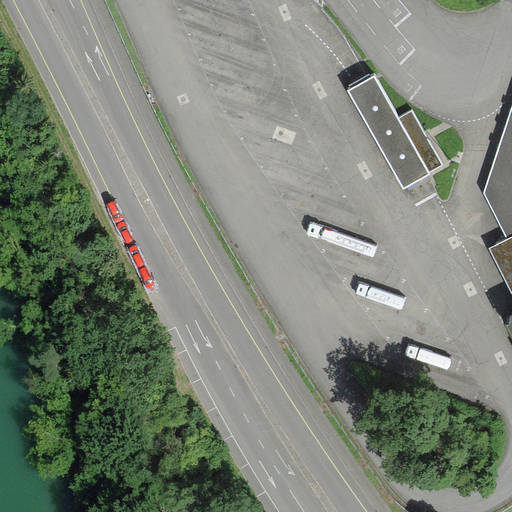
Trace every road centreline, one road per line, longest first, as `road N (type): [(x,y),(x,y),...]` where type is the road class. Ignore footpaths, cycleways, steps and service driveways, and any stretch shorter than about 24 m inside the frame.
road 1 (unclassified): [(351,511),(199,265),(66,0)]
road 2 (unclassified): [(29,0),(214,370),(299,511)]
